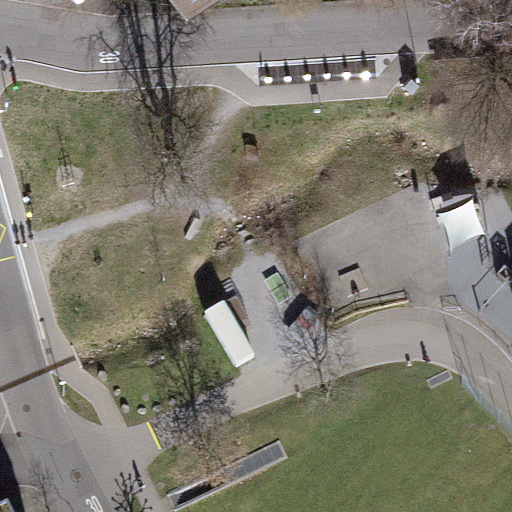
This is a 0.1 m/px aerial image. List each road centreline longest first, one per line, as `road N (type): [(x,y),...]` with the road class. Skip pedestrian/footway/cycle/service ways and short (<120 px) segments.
road 1 (residential): [(511,10),(244,31),(0,13)]
road 2 (residential): [(82,511),(31,396),(0,284)]
